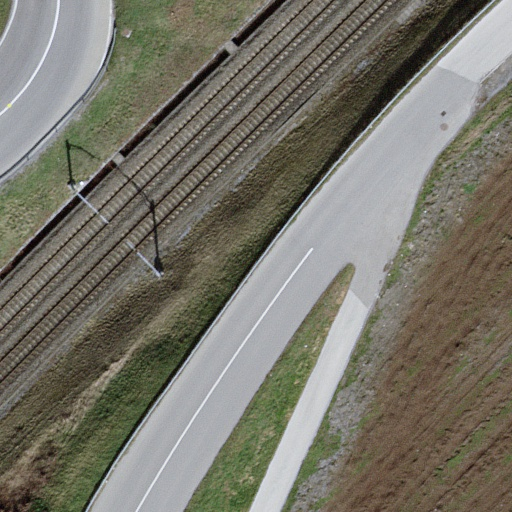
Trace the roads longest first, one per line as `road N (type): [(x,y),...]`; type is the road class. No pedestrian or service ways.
road 1 (unclassified): [(511,26),(370,176),(305,259),(135,511)]
road 2 (unclassified): [(0,113),(42,61),(58,0)]
